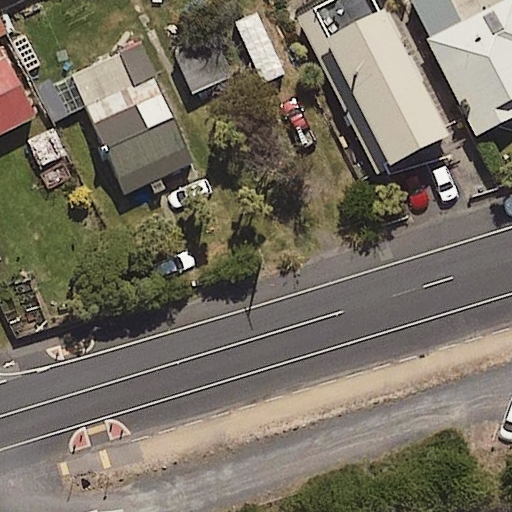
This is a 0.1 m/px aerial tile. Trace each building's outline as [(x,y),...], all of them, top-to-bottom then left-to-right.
[(378,173),(450,137),(381,0),(308,0),(295,7),(378,173)] [(511,0),(508,0),(465,22),(453,0),(408,0),(478,136),(511,118),(511,0)] [(0,134),(37,116),(0,40),(0,134)] [(126,192),(193,162),(141,45),(74,75),(126,192)] [(199,97),(227,82),(209,49),(181,64),(199,97)]
